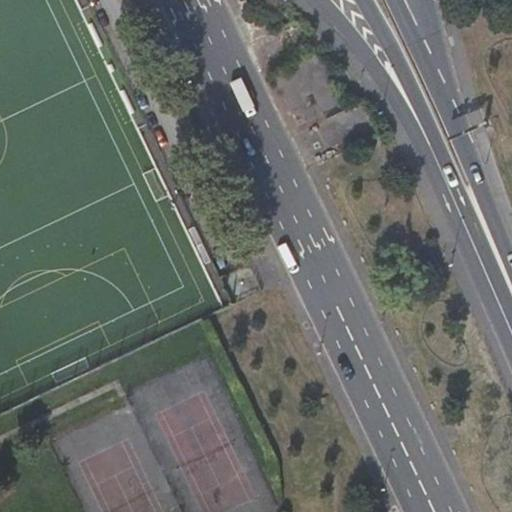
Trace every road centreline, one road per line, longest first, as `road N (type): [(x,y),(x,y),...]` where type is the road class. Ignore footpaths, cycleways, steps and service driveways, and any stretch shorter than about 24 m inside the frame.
road 1 (primary): [(249,122),(320,234),(451,511)]
road 2 (primary): [(249,122),(292,247),(417,511)]
road 3 (secondary): [(317,0),(454,174)]
road 4 (trunk): [(365,0),(454,174)]
road 5 (trunk): [(454,174),(394,0)]
road 6 (secondary): [(454,174),(420,0)]
road 7 (secondary): [(454,174),(511,305)]
road 8 (primary): [(191,0),(249,122)]
